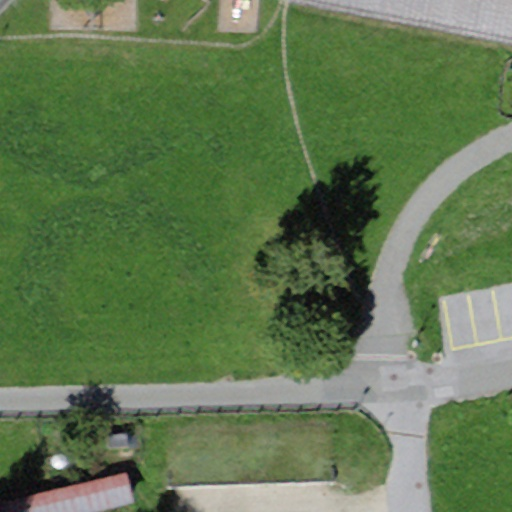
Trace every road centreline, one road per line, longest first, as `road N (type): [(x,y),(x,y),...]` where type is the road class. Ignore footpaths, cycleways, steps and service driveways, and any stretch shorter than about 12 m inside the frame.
road 1 (residential): [(0,398),(396,382)]
road 2 (residential): [(396,382),(408,511)]
